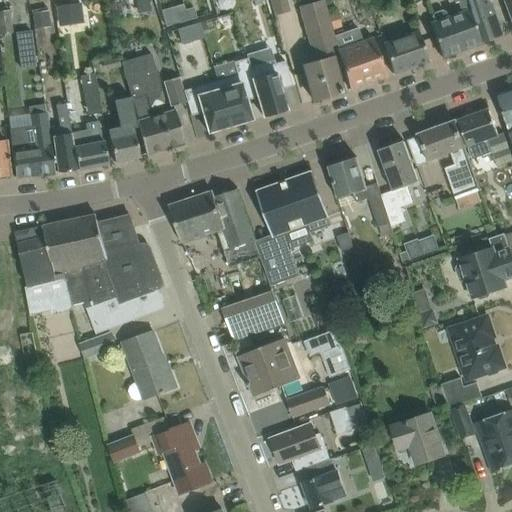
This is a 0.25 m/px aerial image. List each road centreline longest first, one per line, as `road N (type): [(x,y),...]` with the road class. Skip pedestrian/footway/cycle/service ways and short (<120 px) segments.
road 1 (tertiary): [(146,183),(511,62)]
road 2 (residential): [(267,511),(146,183)]
road 3 (tertiary): [(0,206),(146,183)]
